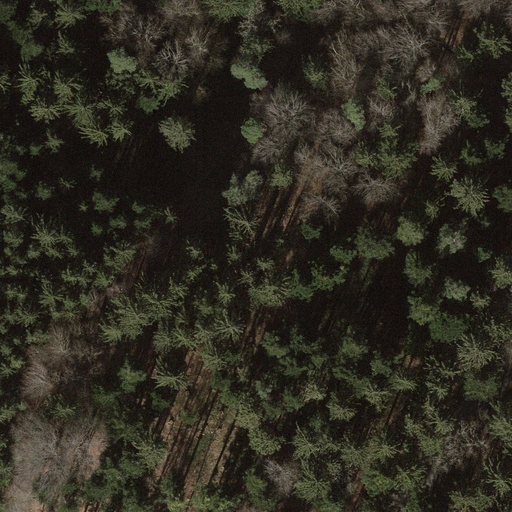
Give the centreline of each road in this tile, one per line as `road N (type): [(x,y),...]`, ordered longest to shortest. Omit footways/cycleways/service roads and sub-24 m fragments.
road 1 (track): [(30,511),(21,451),(40,362),(190,216),(343,0)]
road 2 (tertiary): [(511,369),(409,511)]
